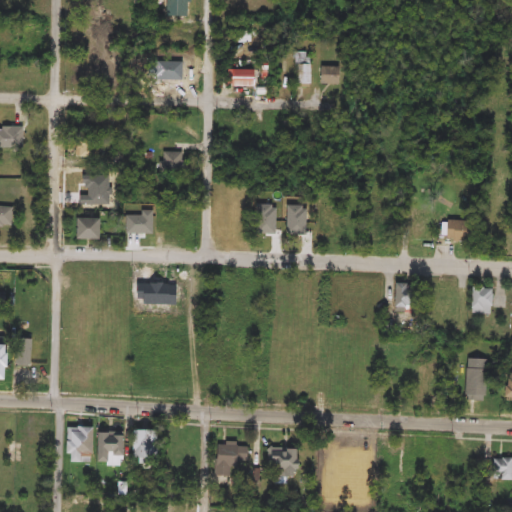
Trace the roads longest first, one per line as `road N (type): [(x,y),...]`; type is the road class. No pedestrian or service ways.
road 1 (residential): [(511,425),(0,406)]
road 2 (residential): [(0,254),(511,268)]
road 3 (residential): [(204,511),(213,0)]
road 4 (residential): [(49,511),(54,0)]
road 5 (residential): [(374,106),(0,99)]
